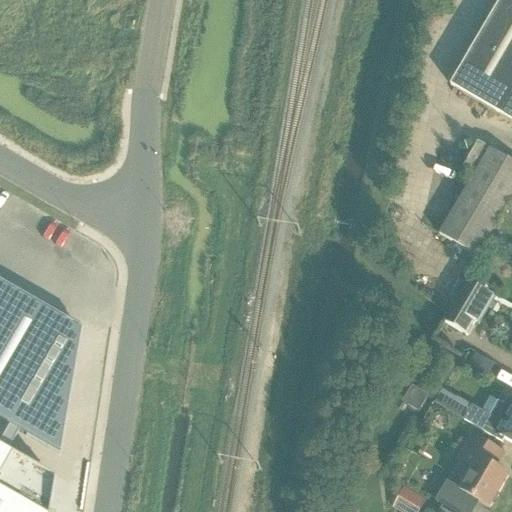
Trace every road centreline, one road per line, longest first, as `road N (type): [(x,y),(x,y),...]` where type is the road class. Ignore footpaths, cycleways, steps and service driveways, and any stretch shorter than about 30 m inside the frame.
road 1 (unclassified): [(141,235),(106,511)]
road 2 (unclassified): [(165,0),(141,235)]
road 3 (residential): [(0,161),(141,235)]
